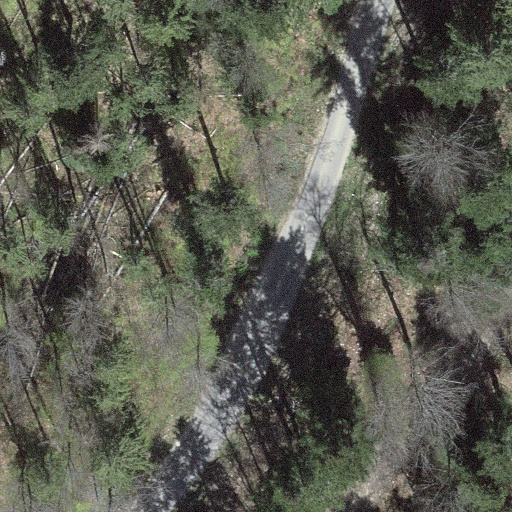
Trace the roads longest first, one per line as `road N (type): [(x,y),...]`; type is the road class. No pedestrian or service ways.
road 1 (unclassified): [(374,0),(237,366),(146,511)]
road 2 (track): [(511,303),(439,372),(329,511)]
